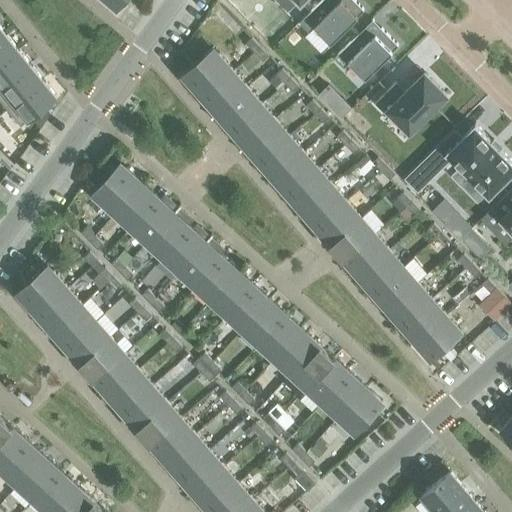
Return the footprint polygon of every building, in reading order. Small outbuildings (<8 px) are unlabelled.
[(323,0),(321,0),(299,22),(308,30),(314,24),(331,42),(363,10),(353,0),(338,0),(331,7),(323,0)] [(357,34),(334,57),(342,66),(348,60),(365,77),(398,45),(381,28),(366,43),(357,34)] [(0,61),(17,48),(4,32),(0,35),(0,61)] [(246,43),(254,52),(260,46),(252,37),(246,43)] [(260,46),(254,52),(263,60),(268,55),(260,46)] [(0,84),(1,86),(2,87),(30,63),(17,48),(0,61),(0,84)] [(203,96),(233,70),(219,53),(188,79),(203,96)] [(0,99),(7,108),(43,79),(30,63),(2,87),(1,86),(0,86),(0,99)] [(276,74),(284,83),(290,77),(282,68),(276,74)] [(211,118),(247,86),(233,70),(203,96),(209,103),(204,107),(212,116),(211,117),(211,118)] [(396,81),(374,102),(385,113),(389,109),(410,130),(446,94),(424,72),(406,91),(396,81)] [(290,77),(284,83),(293,91),(299,86),(290,77)] [(56,96),(43,79),(7,108),(21,125),(28,119),(56,96)] [(231,129),(262,102),(247,86),(211,118),(212,118),(213,117),(221,126),(225,122),(231,129)] [(306,105),(315,114),(320,108),(312,99),(306,105)] [(344,100),(333,111),(340,118),(351,107),(344,100)] [(239,150),(276,118),(262,102),(231,129),(237,136),(233,140),(240,148),(239,150)] [(320,108),(315,114),(323,122),(329,116),(320,108)] [(260,161),(290,135),(276,118),(239,150),(240,151),(242,150),(249,158),(254,154),(260,161)] [(442,143),(406,178),(417,190),(452,156),(461,165),(452,175),(477,200),(486,191),(489,194),(511,171),(511,161),(475,123),(461,137),(456,131),(443,144),(442,143)] [(337,136),(345,144),(351,139),(342,130),(337,136)] [(274,177),(304,151),(290,135),(260,161),(274,177)] [(351,139),(345,144),(353,153),(359,147),(351,139)] [(288,194),(318,167),(304,151),(274,177),(288,194)] [(372,162),(381,170),(387,165),(378,156),(372,162)] [(387,165),(381,170),(389,179),(395,173),(387,165)] [(116,212),(143,182),(126,167),(99,197),(116,212)] [(302,210),(333,183),(318,167),(288,194),(302,210)] [(131,227),(159,197),(143,182),(116,212),(131,227)] [(316,226),(347,200),(333,183),(302,210),(316,226)] [(397,197),(406,206),(411,200),(403,192),(397,197)] [(147,241),(180,205),(179,205),(178,206),(169,198),(165,203),(159,197),(131,227),(147,241)] [(331,243),(361,216),(347,200),(316,226),(331,243)] [(411,200),(406,206),(414,215),(420,209),(411,200)] [(163,256),(191,226),(184,220),(188,215),(179,207),(181,206),(180,205),(147,241),(163,256)] [(511,230),(511,206),(500,218),(511,230)] [(345,259),(375,232),(361,216),(331,243),(345,259)] [(427,228),(436,237),(441,231),(433,223),(427,228)] [(81,232),(89,240),(95,235),(86,226),(81,232)] [(179,270),(212,234),(211,234),(210,235),(201,228),(197,232),(191,226),(163,256),(179,270)] [(441,231),(436,237),(444,246),(450,240),(441,231)] [(359,275),(389,249),(375,232),(345,259),(359,275)] [(195,285),(222,255),(215,249),(220,244),(211,237),(212,235),(212,234),(179,270),(195,285)] [(95,235),(89,240),(97,249),(103,243),(95,235)] [(373,291),(404,265),(389,249),(359,275),(373,291)] [(98,259),(89,251),(84,257),(92,265),(98,259)] [(457,259),(466,268),(472,262),(463,254),(457,259)] [(211,299),(238,270),(222,255),(195,285),(211,299)] [(111,263),(119,271),(125,266),(117,257),(111,263)] [(472,262),(466,268),(474,277),(480,271),(472,262)] [(387,308),(418,281),(404,265),(373,291),(387,308)] [(125,266),(119,271),(128,280),(133,274),(125,266)] [(99,272),(107,281),(113,275),(105,267),(99,272)] [(38,313),(68,287),(53,270),(23,296),(38,313)] [(227,314),(254,284),(238,270),(211,299),(227,314)] [(113,275),(107,281),(116,290),(121,284),(113,275)] [(496,287),(487,278),(482,284),(490,293),(496,287)] [(402,324),(432,297),(418,281),(387,308),(402,324)] [(243,328),(270,299),(254,284),(227,314),(243,328)] [(52,329),(82,303),(68,287),(38,313),(52,329)] [(490,293),(479,303),(495,320),(511,304),(496,287),(490,293)] [(463,288),(453,298),(458,304),(469,294),(463,288)] [(141,294),(150,303),(156,297),(147,289),(141,294)] [(129,303),(137,312),(143,306),(135,297),(129,303)] [(156,297),(150,303),(158,312),(164,306),(156,297)] [(416,340),(446,314),(432,297),(402,324),(416,340)] [(259,343),(286,313),(270,299),(243,328),(259,343)] [(66,346),(96,319),(82,303),(52,329),(66,346)] [(143,306),(137,312),(146,320),(152,315),(143,306)] [(275,358),(302,328),(286,313),(259,343),(275,358)] [(416,340),(431,357),(461,330),(446,314),(416,340)] [(80,362),(111,335),(96,319),(66,346),(80,362)] [(171,325),(179,333),(185,328),(177,319),(171,325)] [(159,334),(167,343),(173,337),(165,328),(159,334)] [(185,328),(179,333),(188,342),(194,336),(185,328)] [(291,372),(318,342),(302,328),(275,358),(291,372)] [(95,378),(125,352),(111,335),(80,362),(95,378)] [(173,337),(167,343),(176,351),(182,346),(173,337)] [(307,387),(334,357),(318,342),(291,372),(307,387)] [(109,394),(139,368),(125,352),(95,378),(109,394)] [(204,352),(198,358),(207,366),(213,361),(204,352)] [(323,401),(350,372),(334,357),(307,387),(323,401)] [(193,363),(201,372),(207,366),(198,358),(193,363)] [(213,361),(207,366),(215,375),(221,369),(213,361)] [(207,366),(201,372),(209,381),(215,375),(207,366)] [(123,411),(153,384),(139,368),(109,394),(123,411)] [(339,416),(366,386),(350,372),(323,401),(339,416)] [(232,387),(240,395),(246,390),(237,381),(232,387)] [(137,427),(167,400),(153,384),(123,411),(137,427)] [(339,416),(355,431),(382,401),(366,386),(339,416)] [(246,390),(240,395),(248,404),(254,398),(246,390)] [(220,396),(228,405),(234,399),(226,391),(220,396)] [(234,399),(228,405),(237,413),(242,408),(234,399)] [(151,443),(182,417),(167,400),(137,427),(151,443)] [(277,403),(268,412),(276,421),(285,412),(277,403)] [(262,418),(270,426),(276,421),(268,412),(262,418)] [(285,412),(276,421),(285,429),(294,420),(285,412)] [(0,438),(12,425),(0,414),(0,438)] [(511,415),(501,428),(511,436),(511,415)] [(166,459),(196,433),(182,417),(151,443),(166,459)] [(276,421),(270,426),(279,435),(285,429),(276,421)] [(250,427),(258,436),(264,430),(256,422),(250,427)] [(0,467),(2,469),(28,440),(12,425),(0,438),(0,467)] [(264,430),(258,436),(267,444),(273,439),(264,430)] [(180,476),(210,449),(196,433),(166,459),(180,476)] [(18,483),(44,454),(28,440),(2,469),(18,483)] [(319,441),(311,449),(318,456),(326,447),(319,441)] [(292,449),(300,457),(306,452),(298,443),(292,449)] [(194,492),(224,465),(210,449),(180,476),(194,492)] [(306,452),(300,457),(309,466),(315,460),(306,452)] [(280,458),(288,467),(294,461),(286,453),(280,458)] [(34,498),(60,469),(44,454),(18,483),(34,498)] [(294,461),(288,467),(297,475),(303,470),(294,461)] [(208,508),(239,482),(224,465),(194,492),(208,508)] [(49,511),(76,483),(60,469),(34,498),(49,511)] [(297,475),(295,477),(307,490),(314,482),(303,470),(297,475)] [(422,494),(435,510),(436,511),(464,487),(449,470),(422,494)] [(211,511),(236,511),(253,498),(239,482),(208,508),(211,511)] [(79,511),(92,498),(76,483),(49,511),(79,511)] [(433,511),(468,511),(478,504),(464,487),(436,511),(435,510),(433,511)] [(107,511),(92,498),(79,511),(107,511)] [(236,511),(265,511),(253,498),(236,511)]
